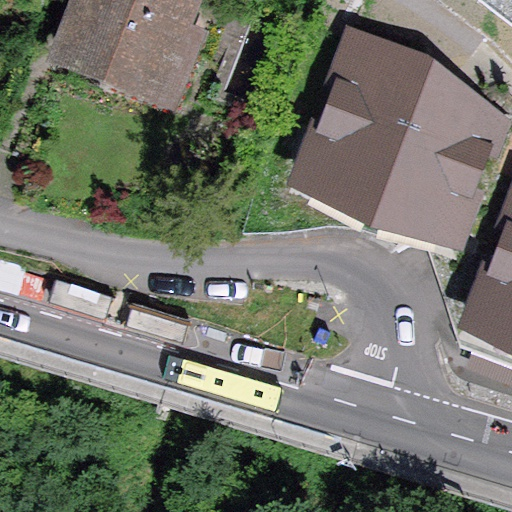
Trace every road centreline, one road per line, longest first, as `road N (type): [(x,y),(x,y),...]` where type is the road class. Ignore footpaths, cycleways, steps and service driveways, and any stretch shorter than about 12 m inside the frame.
road 1 (residential): [(377,403),(377,317),(352,284),(326,270),(142,269),(0,230)]
road 2 (tertiary): [(0,291),(377,403)]
road 3 (tertiary): [(377,403),(511,441)]
